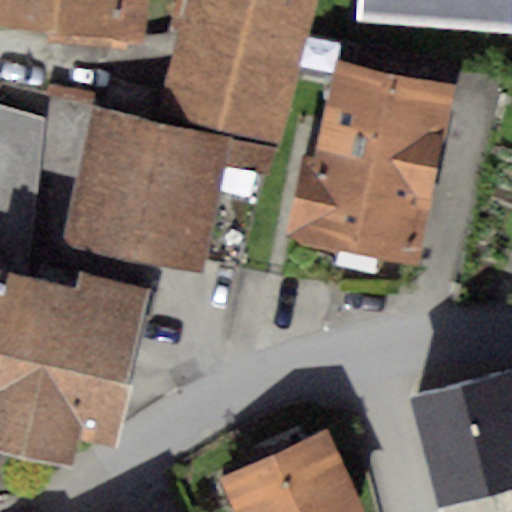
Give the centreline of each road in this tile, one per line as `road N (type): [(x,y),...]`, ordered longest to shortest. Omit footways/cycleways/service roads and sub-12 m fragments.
road 1 (residential): [(48,511),(241,393),(360,356)]
road 2 (residential): [(405,511),(360,356)]
road 3 (residential): [(360,356),(511,335)]
